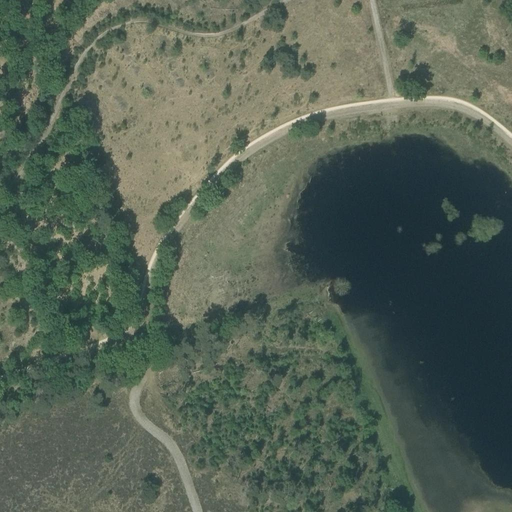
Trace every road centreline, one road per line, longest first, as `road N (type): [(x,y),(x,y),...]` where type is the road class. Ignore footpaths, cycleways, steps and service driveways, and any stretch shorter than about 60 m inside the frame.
road 1 (track): [(390,105),(315,118),(252,149),(160,236),(131,329),(0,381)]
road 2 (track): [(131,329),(151,348),(133,394),(135,415),(167,435),(200,511)]
road 3 (track): [(511,143),(464,109),(390,105)]
road 4 (track): [(36,369),(0,252)]
